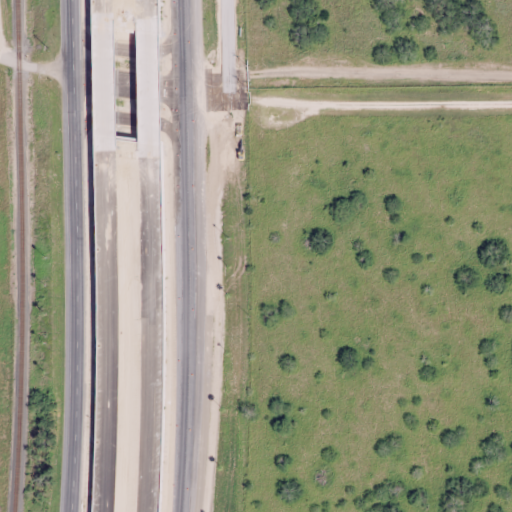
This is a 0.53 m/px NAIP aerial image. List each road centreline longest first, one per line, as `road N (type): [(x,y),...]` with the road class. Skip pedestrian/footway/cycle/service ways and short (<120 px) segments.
road 1 (tertiary): [(73,70),(72,441)]
road 2 (motorway): [(99,145),(98,511)]
road 3 (motorway): [(139,511),(140,152)]
road 4 (residential): [(180,86),(511,107)]
road 5 (tertiary): [(180,475),(182,277)]
road 6 (tertiary): [(182,277),(180,86)]
road 7 (residential): [(180,86),(18,62)]
road 8 (motorway): [(140,152),(138,12)]
road 9 (motorway): [(96,7),(99,145)]
road 10 (tertiary): [(72,8),(89,46),(155,47),(178,30)]
road 11 (tertiary): [(181,146),(160,122),(105,114),(72,135)]
